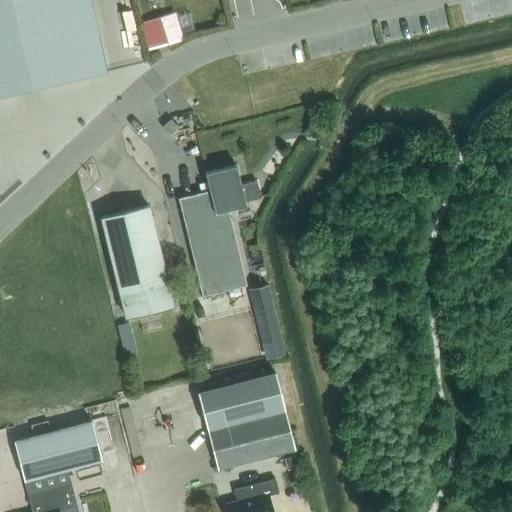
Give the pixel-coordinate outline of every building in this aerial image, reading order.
[(0,0),(0,94),(90,74),(73,0),(0,0)] [(175,18),(147,27),(151,39),(178,30),(175,18)] [(169,135),(177,127),(170,119),(162,127),(169,135)] [(256,181),(240,185),(236,165),(204,173),(209,191),(178,198),(201,296),(246,285),(228,210),(245,206),(244,200),(260,197),(256,181)] [(100,217),(125,318),(172,306),(147,205),(100,217)] [(274,313),(256,317),(266,359),(284,355),(274,313)] [(136,350),(133,341),(121,344),(123,353),(136,350)] [(204,376),(200,359),(187,362),(191,379),(204,376)] [(295,449),(285,410),(275,373),(197,393),(217,469),(295,449)] [(91,421),(14,441),(24,480),(101,460),(91,421)] [(227,511),(272,511),(268,495),(279,493),(275,478),(234,489),(237,502),(226,505),(227,511)] [(77,506),(71,484),(28,495),(32,511),(76,511),(75,506),(77,506)]
